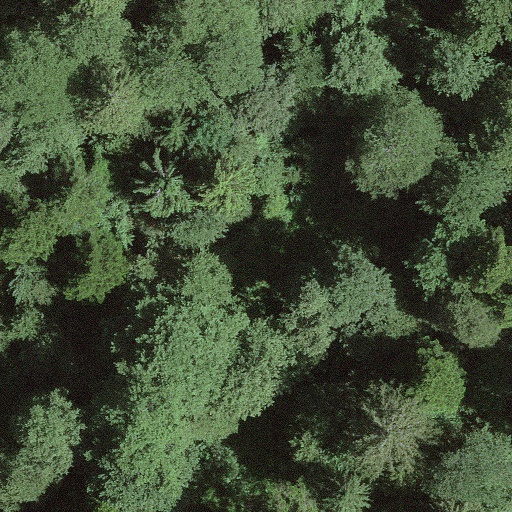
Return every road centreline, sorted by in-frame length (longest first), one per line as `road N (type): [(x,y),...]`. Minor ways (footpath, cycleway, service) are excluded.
road 1 (track): [(303,511),(253,448),(257,299),(456,0)]
road 2 (track): [(276,477),(335,367),(511,322)]
